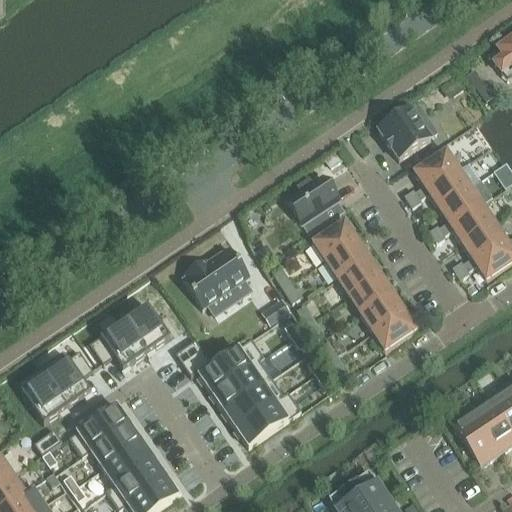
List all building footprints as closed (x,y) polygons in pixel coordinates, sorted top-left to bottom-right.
[(511,73),(511,43),(498,54),(504,62),(498,66),(505,76),(511,72),(511,73)] [(456,80),(440,91),(449,104),(465,93),(456,80)] [(489,104),(483,95),(476,99),(482,109),(489,104)] [(409,114),(378,134),(399,166),(430,146),(429,144),(436,139),(418,111),(411,116),(409,114)] [(409,208),(459,175),(446,156),(413,178),(423,193),(414,198),(413,197),(405,202),(409,208)] [(510,179),(504,171),(493,178),(499,187),(510,179)] [(438,215),(471,192),(459,175),(409,208),(412,213),(421,208),(420,206),(428,201),(438,215)] [(339,207),(323,182),(310,190),(309,187),(298,195),(300,197),(286,206),(302,231),(339,207)] [(433,244),(483,210),(471,192),(438,215),(447,229),(438,234),(437,233),(429,238),(433,244)] [(461,251),(495,228),(483,210),(433,244),(436,249),(445,244),(444,242),(452,237),(461,251)] [(324,268),(358,246),(345,226),(312,248),(324,268)] [(456,280),(507,246),(495,228),(461,251),(471,265),(462,270),(461,269),(453,274),(456,280)] [(336,285),(370,263),(358,246),(324,268),(336,285)] [(486,287),(511,270),(511,254),(507,246),(456,280),(460,285),(469,280),(467,278),(476,272),(486,287)] [(229,254),(201,273),(199,270),(182,282),(184,285),(182,286),(202,316),(250,283),(229,254)] [(348,304),(381,281),(370,263),(336,285),(348,304)] [(291,290),(282,275),(274,280),(283,295),(291,290)] [(360,321),(393,299),(381,281),(348,304),(360,321)] [(300,304),(291,290),(283,295),(292,309),(300,304)] [(372,339),(405,317),(393,299),(360,321),(372,339)] [(281,305),(261,318),(271,332),(291,318),(281,305)] [(147,311),(124,327),(146,360),(154,354),(170,343),(147,311)] [(314,326),(305,312),(297,317),(306,331),(314,326)] [(385,358),(418,336),(405,317),(372,339),(385,358)] [(323,340),(314,326),(306,331),(315,345),(323,340)] [(100,344),(89,351),(103,371),(114,364),(122,376),(123,376),(129,372),(146,360),(124,327),(100,343),(100,344)] [(292,329),(284,334),(292,345),(299,340),(292,329)] [(299,340),(292,345),(299,356),(307,350),(299,340)] [(195,346),(175,360),(183,372),(203,357),(195,346)] [(214,371),(199,382),(199,383),(205,391),(211,400),(259,367),(260,368),(264,365),(251,346),(214,371)] [(337,363),(328,348),(320,353),(329,368),(337,363)] [(63,357),(39,373),(67,414),(84,403),(91,398),(83,386),(93,378),(80,358),(69,365),(63,357)] [(203,357),(183,372),(191,383),(211,369),(203,357)] [(346,377),(337,363),(329,368),(338,382),(346,377)] [(315,365),(307,370),(315,381),(322,376),(315,365)] [(259,367),(211,400),(217,408),(224,418),(271,385),(260,368),(259,367)] [(39,373),(15,390),(44,431),(59,420),(67,414),(39,373)] [(322,376),(315,381),(322,392),(330,387),(322,376)] [(271,385),(224,418),(229,426),(236,436),(284,403),(283,402),(271,385)] [(511,401),(506,393),(488,405),(511,440),(511,401)] [(284,403),(236,436),(242,444),(249,454),(303,416),(290,397),(288,399),(283,402),(284,403)] [(511,452),(511,440),(488,405),(470,417),(499,461),(511,452)] [(117,412),(69,445),(82,464),(90,459),(90,458),(129,431),(129,430),(124,422),(117,412)] [(499,461),(470,417),(452,430),(463,448),(458,452),(463,459),(468,455),(480,473),(499,461)] [(129,431),(90,458),(90,459),(102,476),(142,448),(141,448),(136,440),(129,431)] [(54,437),(34,450),(42,462),(50,457),(62,448),(54,437)] [(142,448),(102,476),(114,493),(154,466),(148,458),(142,448)] [(50,457),(42,462),(50,473),(57,468),(50,457)] [(0,487),(12,479),(0,461),(0,487)] [(114,493),(106,498),(115,511),(125,511),(166,484),(166,483),(161,476),(154,466),(114,493)] [(391,511),(368,477),(349,490),(363,511),(391,511)] [(0,511),(4,511),(24,497),(12,479),(0,487),(0,511)] [(53,479),(46,484),(59,502),(66,498),(53,479)] [(71,481),(63,486),(71,497),(78,492),(71,481)] [(166,484),(125,511),(164,511),(179,502),(178,501),(173,494),(166,484)] [(363,511),(349,490),(329,503),(334,511),(363,511)] [(44,511),(45,511),(32,492),(24,497),(4,511),(44,511)] [(78,492),(71,497),(78,508),(86,503),(78,492)]
